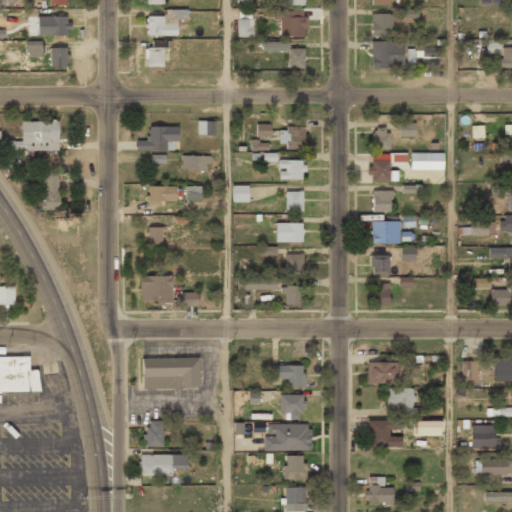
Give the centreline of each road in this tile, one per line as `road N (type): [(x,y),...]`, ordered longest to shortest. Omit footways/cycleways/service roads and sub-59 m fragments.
road 1 (residential): [(338,511),(337,0)]
road 2 (residential): [(107,98),(511,96)]
road 3 (residential): [(112,329),(511,329)]
road 4 (residential): [(112,329),(107,0)]
road 5 (residential): [(116,511),(112,329)]
road 6 (primary): [(102,511),(89,412),(65,334)]
road 7 (motorway): [(65,334),(0,204)]
